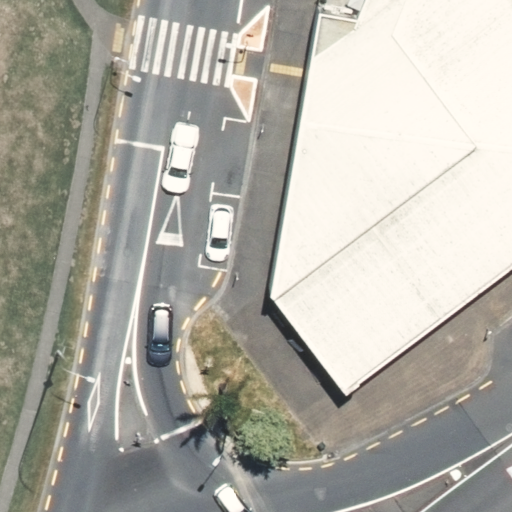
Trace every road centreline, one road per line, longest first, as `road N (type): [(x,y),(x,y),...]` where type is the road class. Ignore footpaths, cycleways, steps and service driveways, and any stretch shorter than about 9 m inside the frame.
road 1 (secondary): [(185,0),(135,337),(140,493)]
road 2 (secondary): [(511,431),(405,511)]
